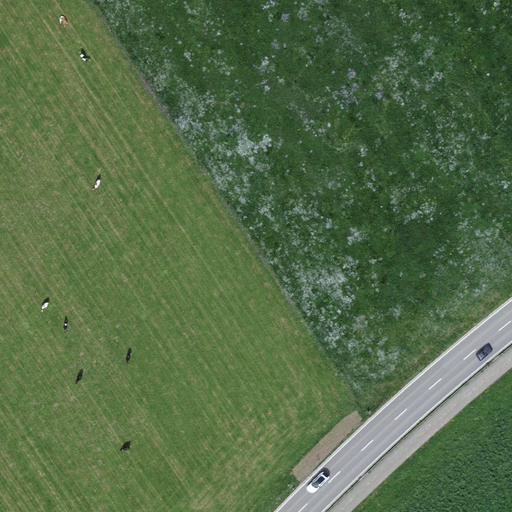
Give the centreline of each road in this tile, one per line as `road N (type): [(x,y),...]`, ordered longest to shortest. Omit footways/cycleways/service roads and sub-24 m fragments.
road 1 (secondary): [(299,511),(511,320)]
road 2 (track): [(511,357),(340,511)]
